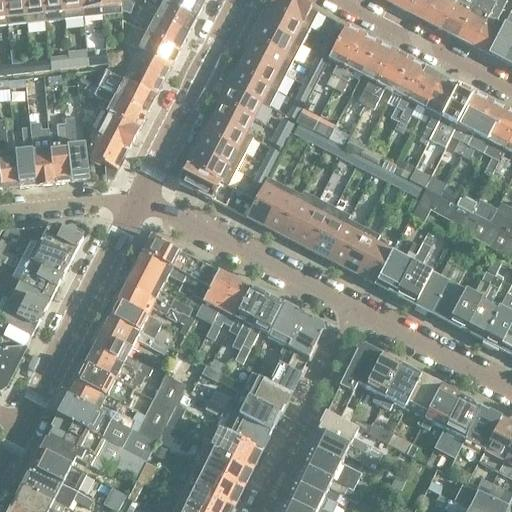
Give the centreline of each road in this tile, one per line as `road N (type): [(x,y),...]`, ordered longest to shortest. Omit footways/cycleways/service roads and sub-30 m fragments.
road 1 (residential): [(356,308),(134,197)]
road 2 (tertiary): [(26,402),(134,197)]
road 3 (residential): [(254,511),(356,308)]
road 4 (tertiary): [(134,197),(238,0)]
road 5 (residential): [(332,0),(511,89)]
road 6 (residential): [(511,389),(356,308)]
road 7 (residential): [(0,211),(134,197)]
